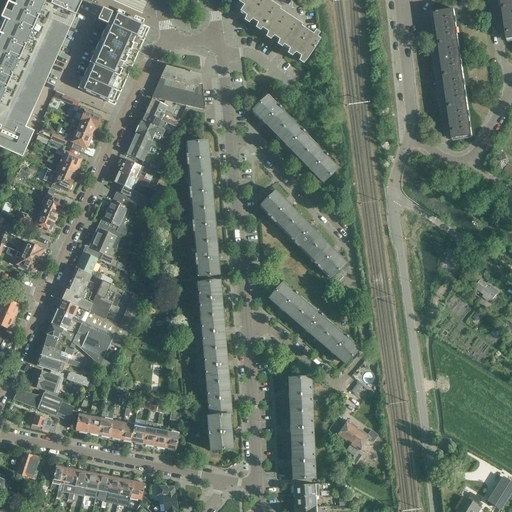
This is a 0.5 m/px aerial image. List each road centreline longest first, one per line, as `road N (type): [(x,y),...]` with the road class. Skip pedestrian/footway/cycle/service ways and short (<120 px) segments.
road 1 (residential): [(231,141),(252,143),(349,237),(369,344),(343,377),(244,310)]
road 2 (unclassified): [(396,195),(426,443)]
road 3 (residential): [(61,253),(148,55),(167,42)]
road 4 (residential): [(224,484),(0,437)]
road 5 (tertiary): [(257,482),(244,310)]
road 6 (tertiary): [(244,310),(231,141)]
